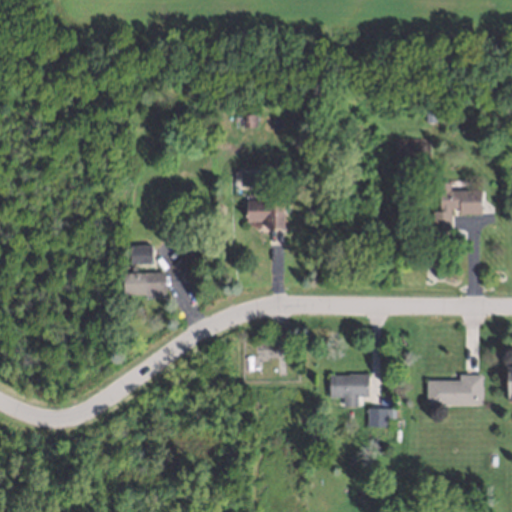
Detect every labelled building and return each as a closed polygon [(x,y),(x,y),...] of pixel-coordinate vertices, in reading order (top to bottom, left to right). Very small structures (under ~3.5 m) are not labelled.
[(424,119),(424,109),(432,109),(432,119),(424,119)] [(243,124),(241,113),(249,111),(251,123),(243,124)] [(398,139),(427,140),(427,153),(398,152),(398,139)] [(433,232),(432,212),(441,211),(440,184),(449,184),(450,192),(482,190),(484,214),(461,215),(461,209),(451,209),(452,231),(433,232)] [(265,228),(265,219),(249,220),(248,202),(284,200),(286,227),(265,228)] [(129,261),(129,246),(149,245),(150,261),(129,261)] [(182,272),(176,266),(185,257),(191,263),(182,272)] [(126,294),(124,275),(165,273),(166,292),(126,294)] [(331,396),(331,377),(350,377),(350,374),(368,374),(367,397),(331,396)] [(428,405),(428,381),(461,381),(461,376),(481,376),(481,405),(428,405)] [(370,410),(388,409),(388,427),(371,428),(370,410)]
